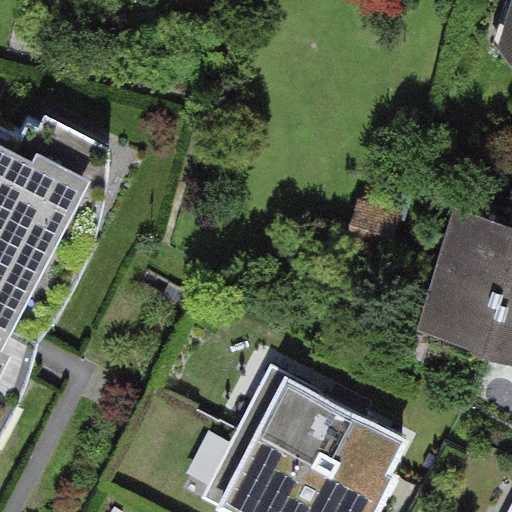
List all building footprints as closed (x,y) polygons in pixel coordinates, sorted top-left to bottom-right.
[(511,1),(498,48),(511,64),(511,1)] [(27,104),(12,120),(0,113),(0,420),(20,392),(27,346),(58,320),(85,254),(104,181),(98,144),(27,104)] [(511,246),(511,229),(448,210),(417,311),(486,332),(511,246)] [(511,246),(486,332),(511,340),(511,246)] [(289,381),(256,447),(368,504),(385,470),(402,437),(289,381)] [(256,447),(222,511),(363,511),(368,504),(256,447)]
